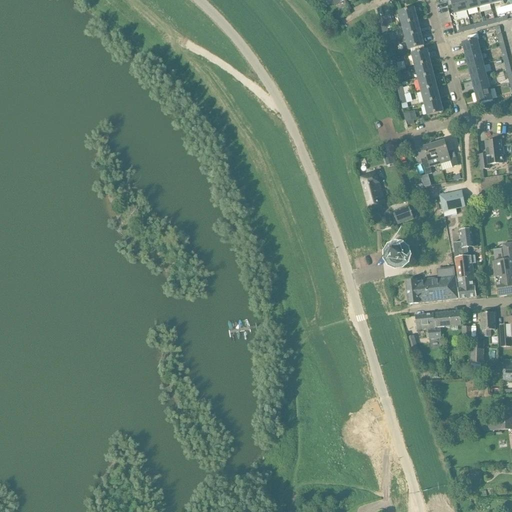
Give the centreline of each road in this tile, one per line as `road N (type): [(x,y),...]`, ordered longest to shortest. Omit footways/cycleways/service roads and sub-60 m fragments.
road 1 (unclassified): [(414,486),(302,153),(267,84),(198,0)]
road 2 (residential): [(462,118),(429,0)]
